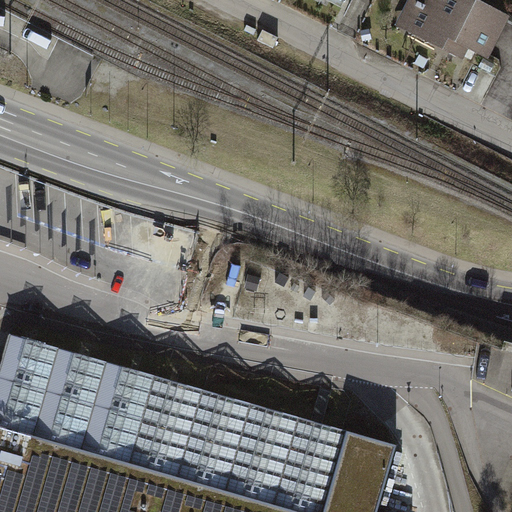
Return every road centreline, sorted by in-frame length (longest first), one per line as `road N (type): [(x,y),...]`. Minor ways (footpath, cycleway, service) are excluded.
road 1 (primary): [(511,304),(379,264),(0,125)]
road 2 (unclassified): [(0,285),(365,366),(455,375)]
road 3 (residential): [(511,141),(237,0)]
